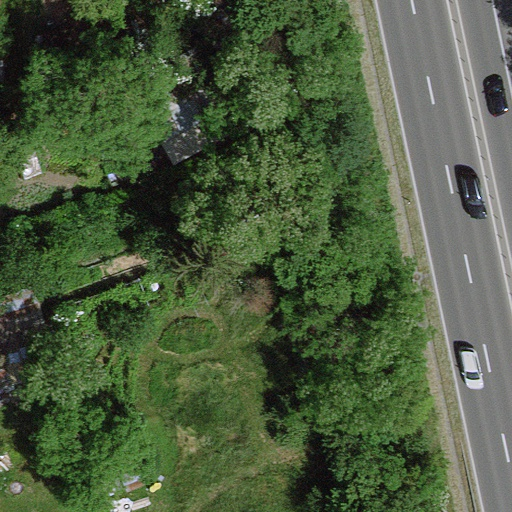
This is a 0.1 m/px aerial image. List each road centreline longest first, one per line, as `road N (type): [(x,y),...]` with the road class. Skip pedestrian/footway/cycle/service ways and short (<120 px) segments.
road 1 (motorway): [(413,0),(511,470)]
road 2 (motorway): [(511,153),(479,0)]
